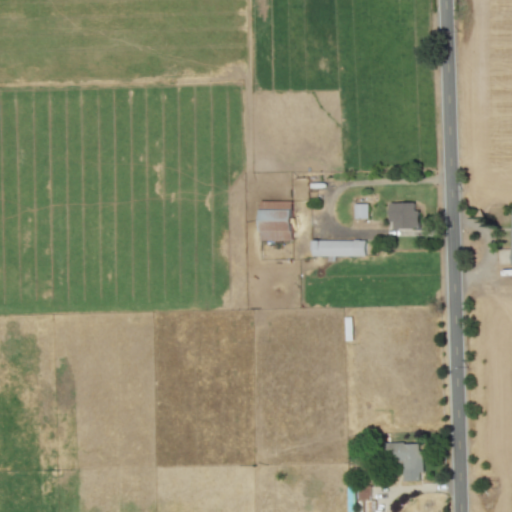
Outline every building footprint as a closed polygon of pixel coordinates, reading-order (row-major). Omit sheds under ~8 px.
[(291,241),(292,202),(261,201),(260,241),(291,241)] [(390,203),(391,229),(420,228),(419,211),(414,211),(414,203),(390,203)] [(368,204),(354,204),(354,218),(368,219),(368,204)] [(312,257),(366,256),(366,240),(312,241),(312,257)] [(420,481),(420,473),(422,473),(422,443),(387,444),(388,465),(402,465),(402,481),(420,481)] [(371,488),(360,487),(359,501),(370,501),(371,488)]
